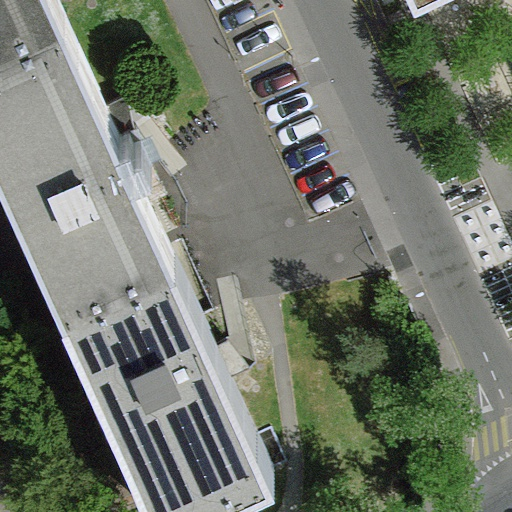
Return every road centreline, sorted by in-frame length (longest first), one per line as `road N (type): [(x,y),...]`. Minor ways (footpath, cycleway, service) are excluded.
road 1 (residential): [(481,336),(330,0)]
road 2 (residential): [(481,336),(497,433),(496,506)]
